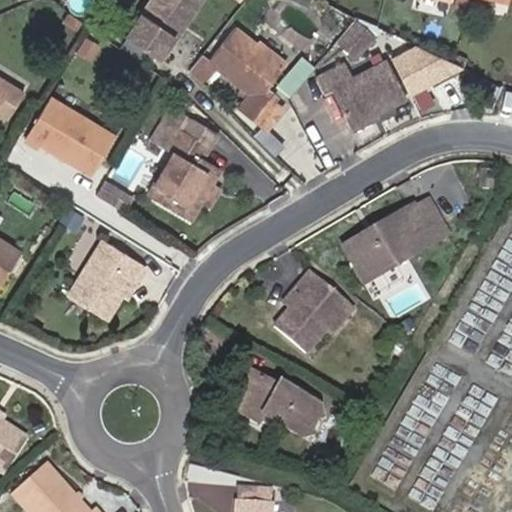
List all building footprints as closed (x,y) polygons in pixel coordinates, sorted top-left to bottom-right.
[(79,0),(66,0),(64,4),(80,17),(88,6),(79,0)] [(156,0),(128,40),(163,64),(205,2),(202,0),(156,0)] [(466,11),(469,0),(455,0),(453,7),(466,11)] [(239,25),(210,57),(256,100),(285,68),(239,25)] [(374,40),(358,25),(339,45),(356,60),(374,40)] [(405,94),(458,72),(449,51),(429,59),(421,40),(389,53),(405,94)] [(298,54),(277,85),(292,95),(313,64),(298,54)] [(190,74),(204,88),(215,77),(201,63),(190,74)] [(406,101),(387,64),(353,82),(345,65),(316,80),(324,96),(330,93),(350,130),(406,101)] [(0,112),(5,116),(20,90),(0,78),(0,112)] [(238,121),(248,109),(235,98),(225,109),(238,121)] [(114,139),(50,99),(24,142),(39,151),(42,146),(92,176),(114,139)] [(170,147),(159,166),(143,193),(187,219),(197,202),(207,185),(208,184),(203,174),(209,162),(197,154),(201,144),(170,126),(160,143),(170,147)] [(150,160),(159,166),(170,147),(160,143),(150,160)] [(217,167),(209,162),(203,174),(208,184),(217,167)] [(207,185),(197,202),(204,206),(213,189),(207,185)] [(116,200),(99,188),(95,194),(113,205),(116,200)] [(450,235),(431,204),(417,212),(414,206),(372,231),(375,237),(345,254),(364,286),(450,235)] [(84,220),(70,210),(55,234),(69,243),(84,220)] [(375,237),(372,231),(342,248),(345,254),(375,237)] [(127,277),(133,280),(142,265),(98,239),(64,295),(102,318),(116,294),(127,277)] [(0,280),(18,253),(0,241),(0,280)] [(327,331),(349,304),(311,273),(300,286),(305,291),(290,310),(275,329),(307,355),(327,331)] [(123,298),(133,280),(127,277),(116,294),(123,298)] [(305,291),(300,286),(284,304),(290,310),(305,291)] [(356,310),(349,304),(327,331),(334,336),(356,310)] [(410,340),(416,331),(406,324),(400,334),(410,340)] [(398,359),(404,348),(393,341),(387,352),(398,359)] [(222,383),(237,392),(248,370),(233,361),(222,383)] [(259,415),(297,435),(316,401),(278,380),(275,384),(248,370),(237,392),(229,407),(256,421),(259,415)] [(316,401),(297,435),(313,430),(319,418),(316,401)] [(361,419),(367,410),(360,407),(354,416),(361,419)] [(0,426),(0,474),(3,476),(23,442),(0,426)] [(88,511),(44,460),(9,491),(26,511),(96,511),(92,508),(88,511)]
